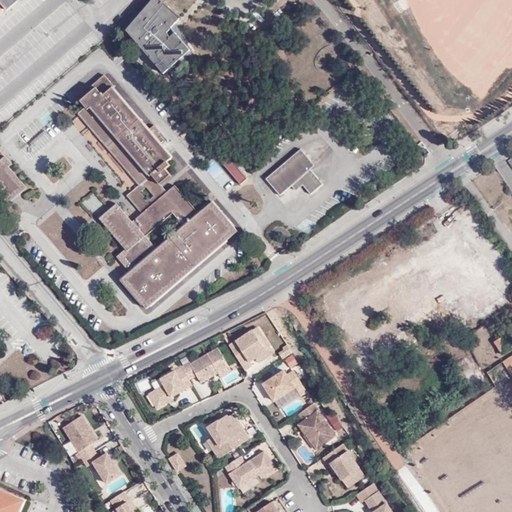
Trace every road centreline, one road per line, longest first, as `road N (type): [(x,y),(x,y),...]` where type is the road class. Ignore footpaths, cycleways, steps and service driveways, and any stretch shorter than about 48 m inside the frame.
road 1 (residential): [(281,285),(511,132)]
road 2 (unclassified): [(281,285),(428,511)]
road 3 (residential): [(140,436),(231,394),(251,398),(316,511)]
road 4 (residential): [(103,379),(281,285)]
road 5 (unclassified): [(103,379),(0,239)]
road 6 (unknown): [(251,229),(383,151)]
